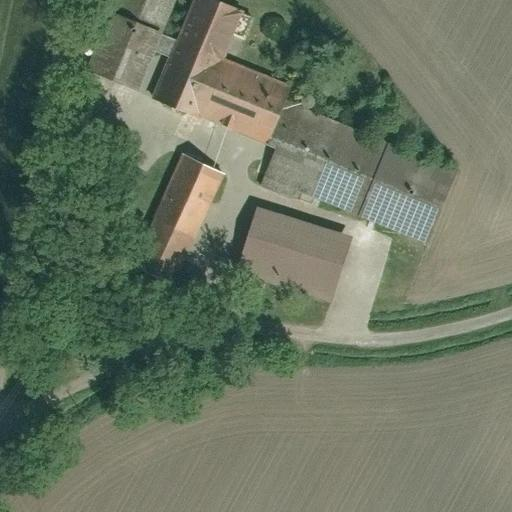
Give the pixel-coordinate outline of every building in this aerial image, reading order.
[(138,95),(176,0),(121,0),(90,77),(138,95)] [(244,15),(208,0),(191,0),(150,100),(268,149),(291,93),(223,65),(244,15)] [(354,216),(383,145),(294,108),(264,179),(354,216)] [(427,247),(456,174),(389,148),(361,221),(427,247)] [(223,182),(181,162),(131,266),(172,286),(223,182)] [(348,244),(252,216),(234,279),(329,307),(348,244)]
